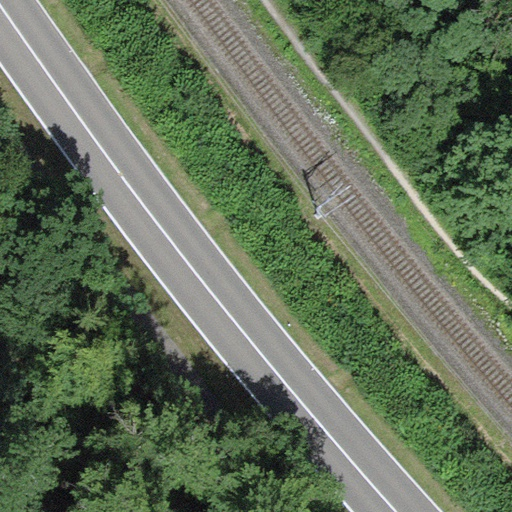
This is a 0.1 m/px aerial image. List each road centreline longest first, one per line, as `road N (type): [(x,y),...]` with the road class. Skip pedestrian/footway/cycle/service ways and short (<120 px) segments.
road 1 (primary): [(385,511),(243,356),(0,23)]
road 2 (track): [(280,0),(482,266),(511,291)]
